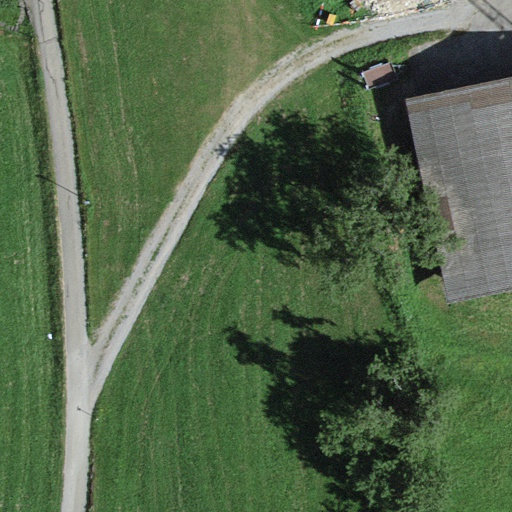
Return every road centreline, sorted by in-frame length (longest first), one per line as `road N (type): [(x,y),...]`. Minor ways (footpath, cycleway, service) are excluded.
road 1 (track): [(78,405),(201,167),(264,80),(338,38),(511,6)]
road 2 (residential): [(39,0),(77,296),(74,511)]
